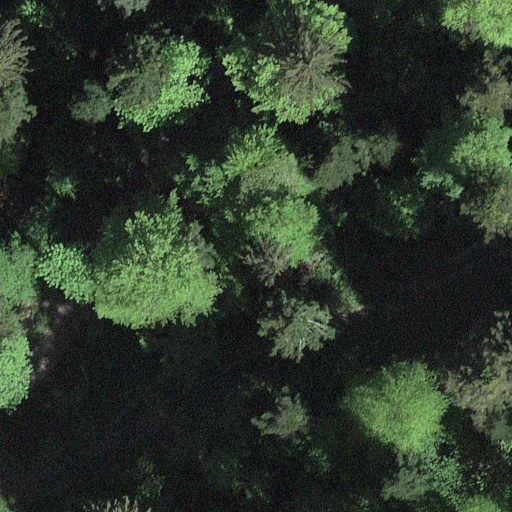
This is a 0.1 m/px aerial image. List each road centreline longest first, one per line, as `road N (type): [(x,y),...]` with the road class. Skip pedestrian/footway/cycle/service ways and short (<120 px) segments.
road 1 (track): [(0,482),(33,487),(240,366),(432,290),(511,244)]
road 2 (track): [(309,0),(251,49),(121,222),(27,369),(0,375)]
